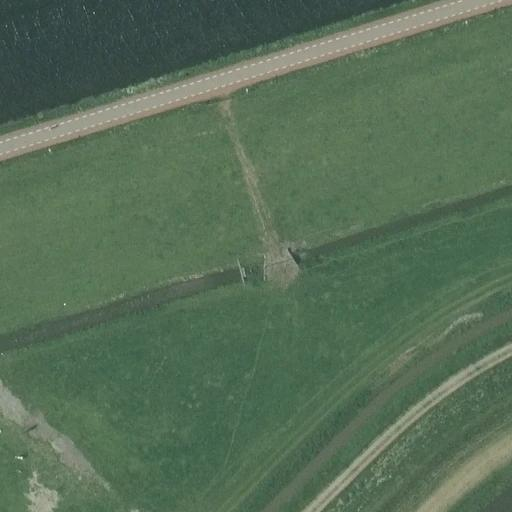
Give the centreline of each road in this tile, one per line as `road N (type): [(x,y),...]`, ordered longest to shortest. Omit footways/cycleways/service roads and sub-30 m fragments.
road 1 (tertiary): [(0,151),(488,0)]
road 2 (track): [(185,511),(182,467),(279,275),(218,83)]
